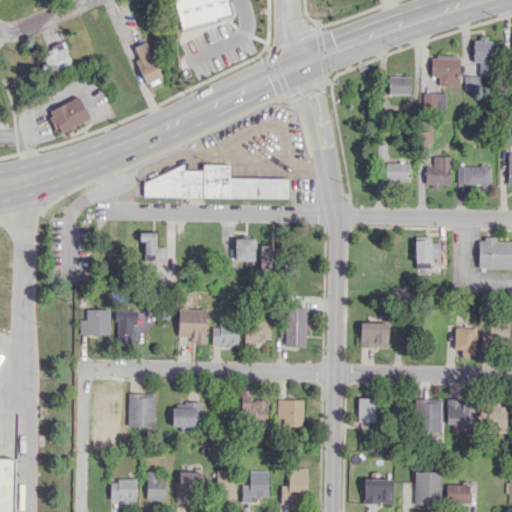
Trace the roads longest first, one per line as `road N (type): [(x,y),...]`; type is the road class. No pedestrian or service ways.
road 1 (primary): [(471,0),(336,46),(100,154),(10,182)]
road 2 (residential): [(301,62),(335,216),(331,511)]
road 3 (residential): [(100,154),(122,211),(511,219)]
road 4 (residential): [(83,367),(511,375)]
